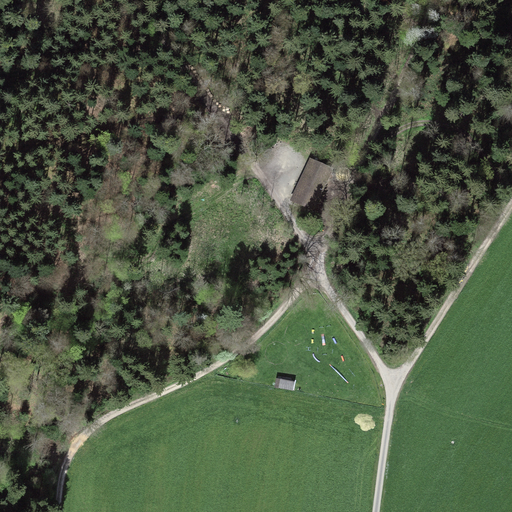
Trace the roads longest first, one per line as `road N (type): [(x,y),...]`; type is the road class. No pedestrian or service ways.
road 1 (track): [(60,511),(62,477),(79,442),(109,418),(234,357),(312,277)]
road 2 (track): [(137,0),(269,185),(304,245),(312,277)]
road 3 (track): [(432,0),(312,277)]
road 4 (track): [(393,391),(511,203)]
road 5 (track): [(312,277),(393,391)]
